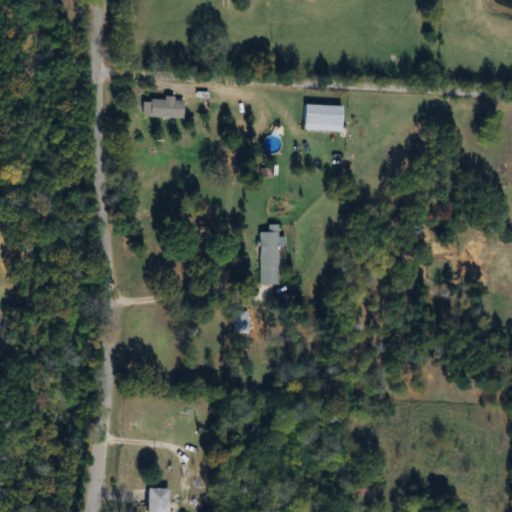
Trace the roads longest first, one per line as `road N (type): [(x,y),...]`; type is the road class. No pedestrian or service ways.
road 1 (tertiary): [(99,0),(109,296),(94,511)]
road 2 (residential): [(97,76),(511,97)]
